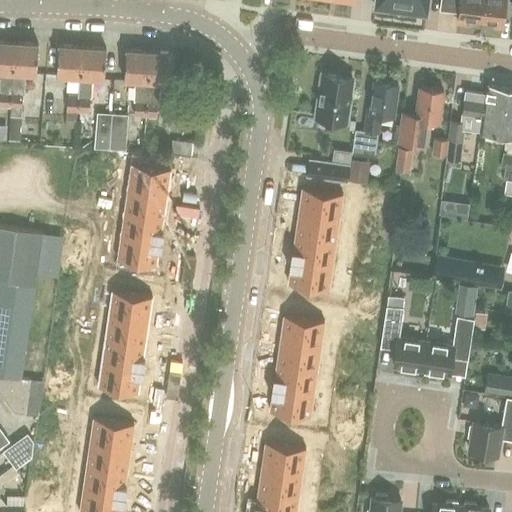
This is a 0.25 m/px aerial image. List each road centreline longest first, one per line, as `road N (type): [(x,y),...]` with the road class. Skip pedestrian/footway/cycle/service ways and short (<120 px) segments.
road 1 (residential): [(245,61),(228,104),(153,511)]
road 2 (secondary): [(205,511),(261,121),(258,84),(245,61)]
road 3 (residential): [(511,64),(298,36),(245,61)]
road 4 (secondary): [(245,61),(192,18),(0,4)]
road 5 (residential): [(429,464),(385,461),(392,396),(438,401)]
